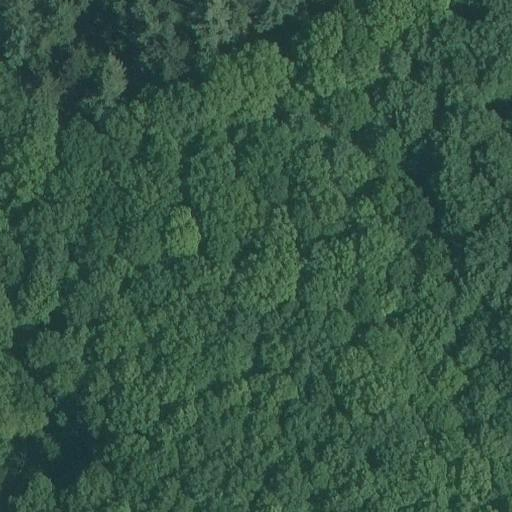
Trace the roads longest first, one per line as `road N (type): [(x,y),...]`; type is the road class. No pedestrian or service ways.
road 1 (track): [(293,70),(0,195)]
road 2 (track): [(0,301),(61,362),(110,511)]
